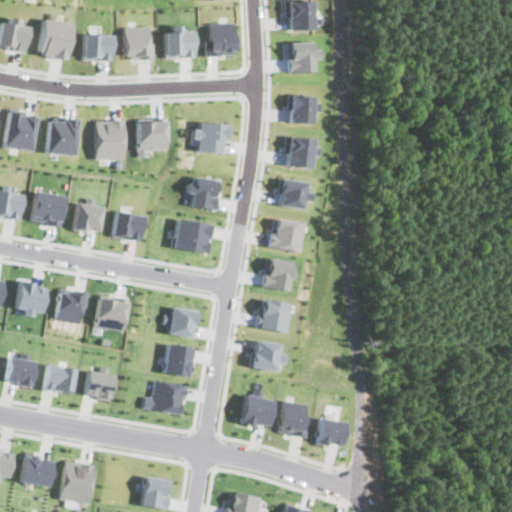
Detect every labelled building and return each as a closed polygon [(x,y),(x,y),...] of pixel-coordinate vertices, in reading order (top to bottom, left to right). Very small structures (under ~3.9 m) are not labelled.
[(312,28),(311,0),(285,0),(286,29),(312,28)] [(0,45),(23,49),(28,21),(8,18),(7,21),(0,20),(0,45)] [(36,54),(65,56),(69,21),(39,18),(36,54)] [(202,54),(231,53),(230,21),(205,22),(206,39),(202,39),(202,54)] [(145,25),(121,26),(121,57),(151,56),(151,41),(146,42),(145,25)] [(161,31),(161,56),(191,55),(190,25),(168,26),(168,31),(161,31)] [(80,58),(110,59),(110,33),(81,33),(80,58)] [(309,40),(284,41),(285,70),(311,69),(310,57),(316,57),(316,47),(310,47),(309,40)] [(311,108),(314,108),(314,94),(286,94),(286,121),(311,121),(311,108)] [(7,110),(2,145),(31,149),(36,114),(7,110)] [(45,152),(75,153),(77,117),(61,116),(61,120),(47,119),(45,152)] [(136,118),(137,156),(146,155),(146,149),(166,148),(165,117),(136,118)] [(123,158),(124,119),(94,119),(94,158),(123,158)] [(195,137),(195,150),(222,151),(223,122),(196,121),(196,127),(189,127),(189,137),(195,137)] [(312,137),(285,135),(282,164),(310,166),(312,137)] [(186,182),(185,191),(190,192),(189,204),(214,208),(218,179),(193,175),(192,183),(186,182)] [(305,180),(280,177),(278,204),(302,207),(303,199),(310,199),(310,190),(305,189),(305,180)] [(22,193),(0,189),(0,215),(18,218),(22,193)] [(30,221),(60,225),(64,194),(34,190),(30,221)] [(98,231),(102,205),(75,201),(71,226),(98,231)] [(143,214),(115,209),(110,234),(138,240),(143,214)] [(303,221),(273,216),(269,246),(299,250),(303,221)] [(205,252),(210,223),(176,217),(171,246),(205,252)] [(291,260),(265,256),(261,286),(286,288),(288,277),(294,278),(295,268),(290,268),(291,260)] [(44,286),(31,283),(31,280),(18,278),(13,306),(22,308),(21,313),(30,315),(31,309),(40,311),(44,286)] [(77,322),(83,289),(59,285),(53,318),(77,322)] [(97,294),(92,325),(122,329),(127,298),(97,294)] [(285,331),(291,302),(260,297),(254,326),(285,331)] [(162,313),(161,322),(167,324),(165,332),(190,336),(195,309),(169,305),(168,314),(162,313)] [(279,342),(252,338),(249,366),(274,369),(275,361),(282,362),(283,352),(277,351),(279,342)] [(188,376),(193,346),(166,342),(161,371),(188,376)] [(33,359),(6,355),(3,380),(29,384),(33,359)] [(69,392),(74,368),(66,367),(66,364),(45,360),(41,387),(69,392)] [(112,367),(98,365),(98,370),(86,368),(82,394),(107,397),(112,367)] [(179,413),(184,383),(153,378),(149,396),(143,394),(140,407),(179,413)] [(272,399),(243,392),(236,419),(265,426),(272,399)] [(307,403),(280,399),(275,430),(302,435),(307,403)] [(313,441),(340,445),(343,420),(316,416),(313,441)] [(11,450),(0,447),(0,474),(6,476),(11,450)] [(19,481),(48,485),(52,457),(23,453),(19,481)] [(86,502),(93,464),(65,458),(57,497),(86,502)] [(165,507),(168,478),(141,475),(138,504),(165,507)] [(255,511),(258,495),(226,490),(222,511),(255,511)] [(310,511),(311,511),(283,502),(279,511),(310,511)]
